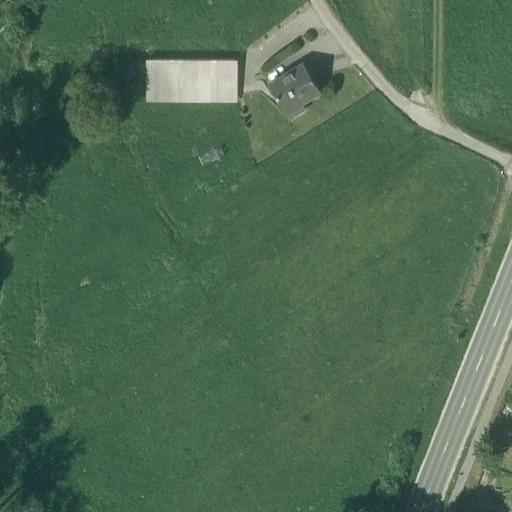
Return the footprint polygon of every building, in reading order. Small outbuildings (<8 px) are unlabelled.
[(66,56),(45,56),(45,68),(66,68),(66,56)] [(137,82),(154,82),(154,59),(138,59),(137,82)] [(154,82),(189,83),(190,59),(154,59),(154,82)] [(235,60),(190,59),(189,83),(235,83),(235,60)] [(304,63),(270,84),(287,112),(321,91),(304,63)] [(189,83),(154,82),(154,99),(234,99),(235,83),(189,83)]
